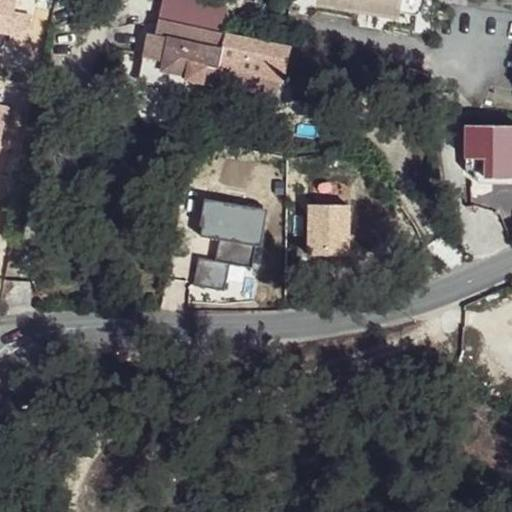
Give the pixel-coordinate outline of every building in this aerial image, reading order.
[(13,0),(0,0),(0,34),(30,39),(34,14),(12,11),(13,0)] [(286,48),(223,36),(229,0),(161,0),(154,39),(168,42),(162,75),(185,80),(185,83),(262,97),(265,81),(279,84),(286,48)] [(318,0),(317,7),(398,19),(401,0),(318,0)] [(279,84),(265,81),(262,97),(276,101),(279,84)] [(0,164),(4,165),(14,106),(0,103),(0,164)] [(511,124),(465,124),(464,159),(485,159),(485,180),(511,179),(511,124)] [(265,210),(206,198),(198,235),(218,240),(214,259),(197,256),(191,284),(224,291),(230,263),(253,268),(265,210)] [(353,204),(311,204),(310,250),(352,250),(353,204)]
